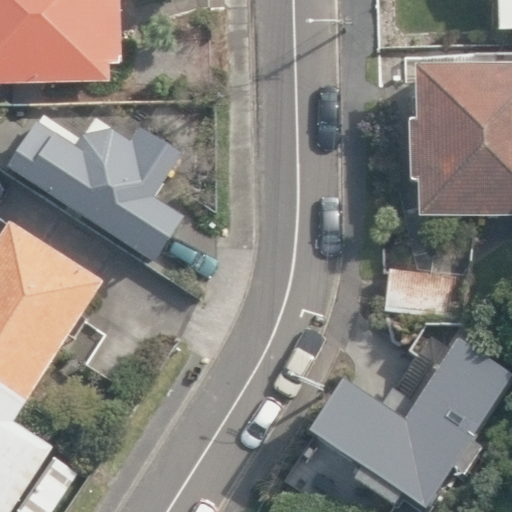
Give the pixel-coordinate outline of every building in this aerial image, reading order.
[(0,0),(0,84),(111,83),(111,65),(122,65),(120,0),(0,0)] [(511,0),(494,0),(495,27),(511,26),(511,0)] [(511,208),(511,60),(412,64),(414,116),(405,116),(407,176),(415,176),(416,211),(511,208)] [(39,122),(7,172),(154,268),(186,220),(156,201),(187,154),(147,128),(135,146),(116,133),(85,136),(77,147),(39,122)] [(104,283),(11,222),(0,238),(0,511),(11,511),(54,448),(14,422),(104,283)] [(386,304),(451,313),(456,279),(391,270),(386,304)] [(339,374),(305,428),(422,501),(506,368),(452,334),(402,414),(339,374)]
